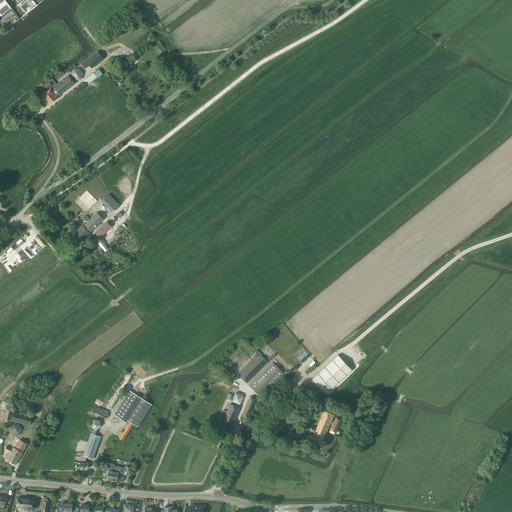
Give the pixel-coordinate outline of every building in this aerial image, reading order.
[(0,0),(0,13),(2,16),(12,9),(8,4),(6,1),(5,0),(0,0)] [(118,31),(121,35),(129,29),(126,25),(118,31)] [(156,49),(160,54),(164,50),(160,45),(156,49)] [(88,64),(91,68),(103,58),(97,51),(86,61),(85,60),(81,64),(84,67),(88,64)] [(71,76),(75,80),(81,79),(83,73),(79,68),(73,70),(71,76)] [(99,69),(94,73),(98,77),(102,73),(99,69)] [(75,88),(75,89),(78,92),(97,77),(94,73),(75,88)] [(52,79),(44,85),(47,89),(52,85),(54,87),(51,89),(51,88),(41,96),(41,98),(42,100),(44,100),(45,99),(49,104),(58,97),(75,83),(69,75),(60,82),(57,84),(55,82),(52,79)] [(120,186),(120,187),(120,188),(121,189),(121,190),(122,190),(123,191),(124,191),(125,191),(126,191),(127,191),(128,191),(129,190),(130,189),(131,188),(131,187),(131,186),(131,185),(131,184),(131,183),(130,183),(130,182),(129,181),(128,181),(128,180),(127,180),(126,180),(125,180),(124,180),(123,180),(122,181),(121,182),(120,183),(120,184),(120,185),(120,186)] [(85,208),(94,199),(89,194),(80,203),(85,208)] [(102,202),(112,212),(119,205),(109,195),(102,202)] [(117,215),(120,219),(124,217),(124,216),(127,214),(123,210),(117,215)] [(72,235),(80,242),(103,219),(97,212),(85,224),(84,223),(72,235)] [(92,235),(97,240),(111,226),(106,221),(92,235)] [(107,247),(125,229),(122,226),(117,230),(114,227),(101,240),(100,239),(97,242),(105,251),(108,248),(107,247)] [(313,379),(326,394),(349,373),(352,370),(338,355),(313,379)] [(239,373),(247,382),(265,365),(256,356),(239,373)] [(251,384),(262,396),(283,375),(282,374),(272,364),(251,384)] [(127,422),(129,419),(142,398),(130,391),(115,415),(127,422)] [(242,416),(247,418),(256,398),(251,396),(242,416)] [(142,398),(129,419),(139,425),(153,404),(142,398)] [(26,405),(35,408),(37,402),(27,400),(26,405)] [(218,419),(213,430),(220,433),(222,428),(229,432),(232,426),(240,407),(232,404),(231,403),(230,404),(228,410),(227,411),(225,417),(223,421),(218,419)] [(96,412),(106,418),(109,413),(99,407),(96,412)] [(11,421),(28,426),(30,425),(32,417),(13,411),(11,421)] [(307,439),(325,447),(327,442),(322,440),(334,414),(325,411),(317,428),(313,426),(311,430),(315,432),(314,436),(309,434),(307,439)] [(330,430),(336,432),(342,418),(336,416),(333,423),(332,422),(331,424),(332,425),(330,430)] [(92,428),(97,430),(101,426),(100,421),(95,419),(91,422),(92,428)] [(119,438),(123,440),(134,424),(129,421),(119,438)] [(11,430),(14,435),(20,435),(23,429),(20,424),(14,424),(11,430)] [(93,458),(101,437),(91,433),(84,452),(82,453),(81,456),(80,456),(79,462),(77,462),(76,468),(84,469),(84,468),(88,468),(89,463),(85,463),(85,461),(85,460),(86,456),(93,458)] [(9,437),(8,439),(12,441),(10,445),(13,447),(14,444),(16,445),(19,439),(17,437),(9,437)] [(13,447),(12,449),(7,446),(5,449),(10,452),(6,459),(15,464),(27,444),(19,439),(16,445),(14,444),(13,447)] [(103,462),(101,469),(109,471),(107,479),(112,480),(115,466),(115,464),(108,463),(103,462)] [(115,466),(112,480),(117,481),(118,472),(124,473),(125,468),(121,467),(115,466)] [(28,510),(31,510),(32,509),(34,509),(35,499),(18,497),(17,507),(27,508),(27,509),(28,510)] [(57,509),(57,511),(58,511),(65,511),(67,503),(59,502),(58,509),(57,509)]
